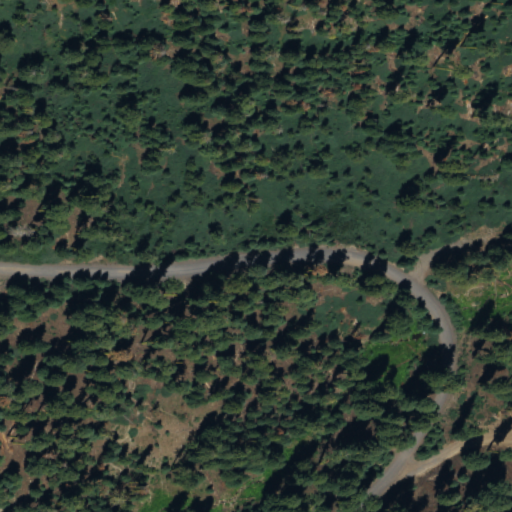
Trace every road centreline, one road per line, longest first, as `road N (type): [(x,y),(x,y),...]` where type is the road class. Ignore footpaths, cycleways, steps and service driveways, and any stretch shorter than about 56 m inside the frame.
road 1 (residential): [(360,511),(444,399),(446,339),(408,286),(352,256),(290,254),(142,272),(0,270)]
road 2 (track): [(408,286),(430,253),(511,234)]
